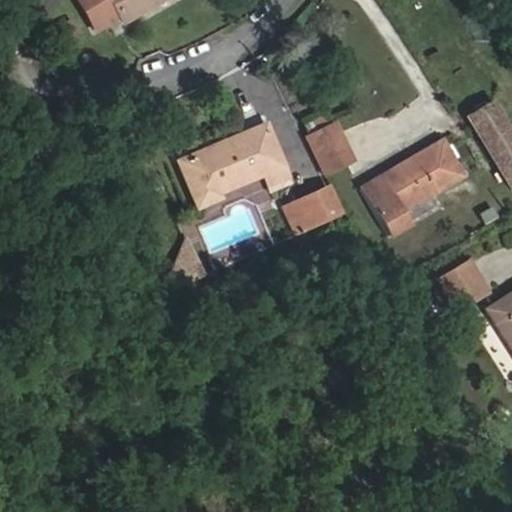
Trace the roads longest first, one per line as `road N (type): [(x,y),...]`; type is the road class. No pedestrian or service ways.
road 1 (residential): [(310,0),(205,77),(115,110)]
road 2 (track): [(0,139),(47,110),(115,110)]
